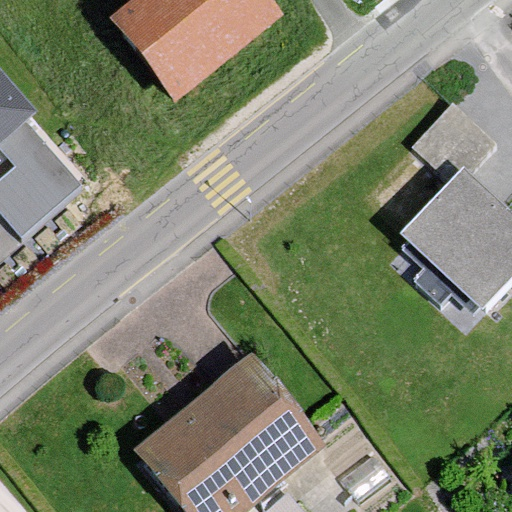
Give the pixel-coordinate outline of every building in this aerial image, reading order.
[(261,0),(152,0),(110,34),(176,115),(284,28),(261,0)] [(0,81),(0,156),(37,124),(0,81)] [(452,95),(416,145),(469,182),(505,132),(452,95)] [(511,249),(465,181),(361,252),(435,360),(511,307),(511,249)] [(234,511),(313,449),(243,362),(128,454),(175,511),(234,511)] [(511,473),(499,480),(511,502),(511,473)]
